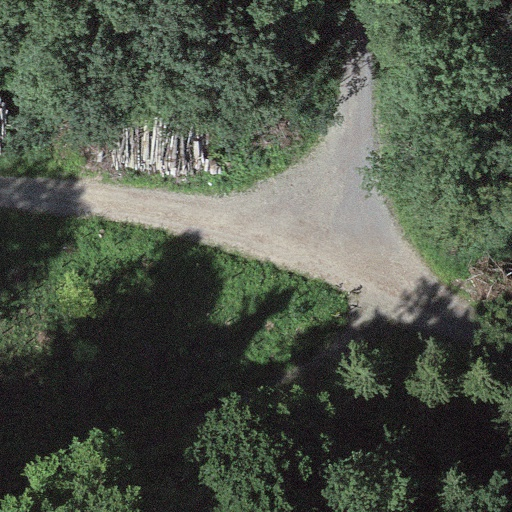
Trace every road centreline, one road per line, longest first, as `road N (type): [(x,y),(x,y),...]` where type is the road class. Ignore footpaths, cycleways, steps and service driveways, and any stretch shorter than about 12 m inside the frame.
road 1 (track): [(319,233),(0,192)]
road 2 (track): [(319,233),(356,115),(353,0)]
road 3 (track): [(511,339),(319,233)]
